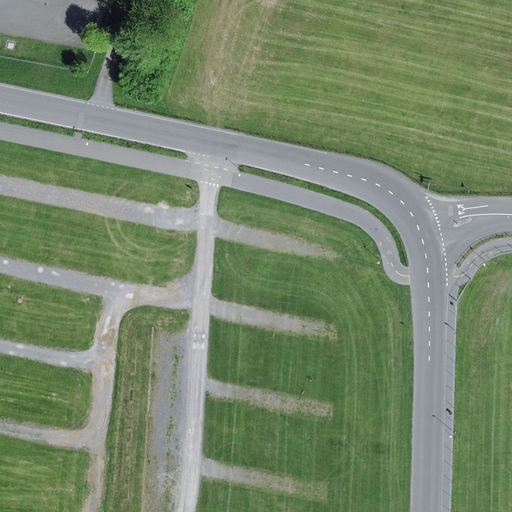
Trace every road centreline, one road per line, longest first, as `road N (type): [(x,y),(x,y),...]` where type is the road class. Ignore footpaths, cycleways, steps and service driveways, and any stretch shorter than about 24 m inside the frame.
road 1 (unclassified): [(0,97),(362,179),(399,199),(419,229)]
road 2 (unclassified): [(423,511),(428,277),(419,229)]
road 3 (track): [(96,117),(129,0)]
